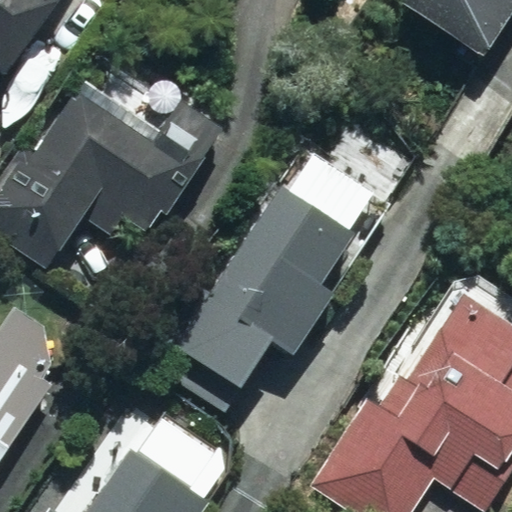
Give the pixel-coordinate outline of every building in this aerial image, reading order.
[(71,7),(60,0),(0,0),(0,81),(12,90),(71,7)] [(511,0),(412,0),(401,17),(482,72),(511,28),(511,0)] [(86,92),(0,202),(0,245),(45,281),(86,229),(139,271),(206,185),(86,92)] [(361,246),(283,195),(164,377),(226,417),(270,350),(298,368),(342,301),(330,293),(361,246)] [(381,407),(367,397),(306,481),(348,511),(418,511),(436,488),(470,511),(482,511),(506,479),(500,475),(511,459),(511,328),(463,293),(381,407)] [(15,310),(0,332),(0,471),(54,391),(45,385),(70,348),(15,310)] [(203,511),(208,506),(132,451),(86,511),(50,511),(45,508),(41,511),(203,511)]
